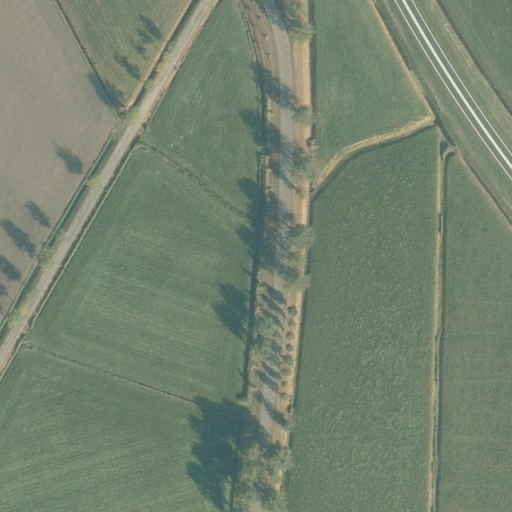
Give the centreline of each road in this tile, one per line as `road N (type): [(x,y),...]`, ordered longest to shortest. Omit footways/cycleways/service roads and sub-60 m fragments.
road 1 (tertiary): [(255,511),(287,147),(285,54),(269,0)]
road 2 (unclassified): [(0,356),(208,0)]
road 3 (trunk): [(511,169),(402,0)]
